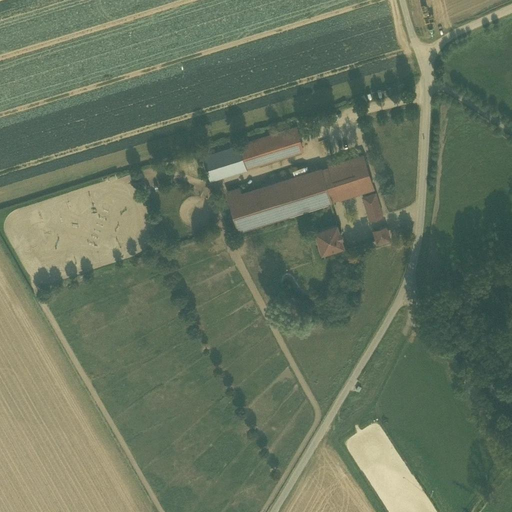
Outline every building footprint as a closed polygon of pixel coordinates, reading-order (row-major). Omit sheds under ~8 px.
[(238,144),(246,167),(303,149),(296,126),(238,144)] [(211,178),(246,167),(238,144),(204,155),(211,178)] [(322,167),(275,182),(285,215),(332,200),(331,196),(366,185),(367,189),(374,187),(364,154),(357,156),(358,160),(323,171),(322,167)] [(357,156),(322,167),(323,171),(358,160),(357,156)] [(239,229),(285,215),(275,182),(241,193),(239,187),(227,191),(239,229)] [(332,200),(367,189),(366,185),(331,196),(332,200)] [(369,194),(376,217),(383,215),(375,191),(369,194)] [(376,217),(369,194),(363,195),(370,219),(376,217)] [(316,230),(323,251),(343,244),(337,224),(316,230)] [(375,235),(377,241),(390,237),(386,225),(379,227),(381,233),(375,235)]
